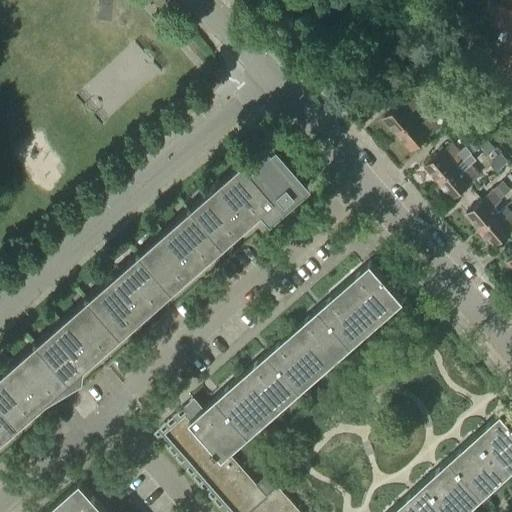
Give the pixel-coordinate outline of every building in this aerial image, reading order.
[(511,19),(511,14),(511,9),(501,6),(499,16),(511,19)] [(511,19),(499,16),(495,26),(506,29),(507,25),(511,26),(511,34),(509,44),(511,44),(511,19)] [(511,44),(509,44),(505,60),(496,57),(491,74),(511,80),(511,44)] [(459,59),(462,48),(455,46),(452,57),(459,59)] [(388,76),(378,65),(354,84),(363,96),(388,76)] [(399,133),(417,117),(412,111),(420,105),(418,103),(422,99),(415,91),(385,116),(399,133)] [(439,127),(430,116),(422,123),(417,117),(399,133),(413,149),(439,127)] [(468,116),(457,126),(477,148),(488,138),(468,116)] [(307,185),(269,141),(242,164),(240,161),(238,163),(239,164),(242,167),(11,369),(37,398),(267,196),(279,210),(307,185)] [(440,181),(458,165),(454,159),(461,153),(452,142),(426,164),(440,181)] [(498,171),(507,162),(494,148),(485,157),(498,171)] [(480,175),(471,164),(463,170),(458,165),(440,181),(454,197),(480,175)] [(481,228),(499,212),(494,207),(502,200),(500,197),(509,189),(502,181),(467,212),(481,228)] [(511,229),(511,211),(504,218),(499,212),(481,228),(495,245),(511,229)] [(404,298),(371,261),(370,262),(371,263),(374,266),(197,420),(189,410),(164,432),(234,511),(250,511),(267,495),(257,484),(225,447),(399,295),(402,298),(401,298),(402,299),(404,298)] [(0,430),(37,398),(11,369),(0,378),(0,430)] [(454,511),(511,460),(511,422),(501,411),(500,412),(501,414),(501,413),(504,416),(397,511),(301,511),(278,486),(277,486),(267,495),(250,511),(454,511)] [(267,475),(257,484),(267,495),(277,486),(267,475)] [(81,483),(82,481),(81,480),(44,511),(46,511),(48,511),(49,511),(101,511),(78,485),(80,482),(81,483)]
